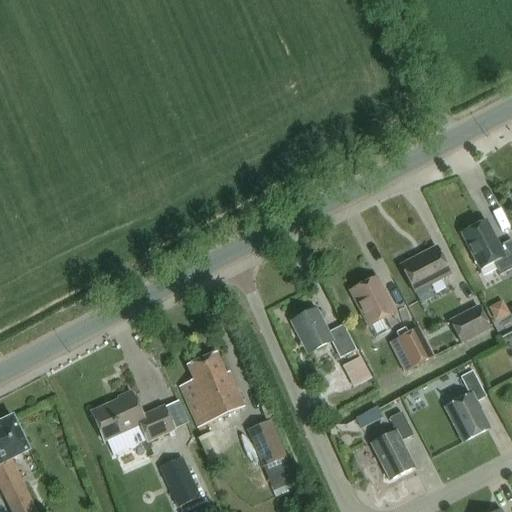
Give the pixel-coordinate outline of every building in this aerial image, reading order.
[(511,241),(502,247),(489,221),(463,234),(482,270),(495,263),(502,276),(511,271),(511,241)] [(453,275),(439,247),(403,266),(417,293),(430,286),(453,275)] [(352,292),(371,328),(386,320),(398,314),(380,278),(352,292)] [(430,286),(417,293),(422,303),(435,296),(430,286)] [(482,306),(453,321),(463,342),(492,327),(482,306)] [(334,342),(343,359),(358,351),(346,326),(330,334),(325,323),(328,314),(313,310),(312,314),(293,323),(302,341),(301,347),(307,349),(310,355),(334,342)] [(386,320),(371,328),(376,338),(391,330),(386,320)] [(418,329),(399,339),(415,369),(434,359),(418,329)] [(439,357),(462,345),(456,332),(433,343),(439,357)] [(247,408),(231,373),(227,375),(218,354),(190,366),(197,383),(183,389),(201,429),(203,428),(205,427),(208,426),(247,408)] [(355,387),(374,378),(363,355),(344,364),(355,387)] [(487,397),(473,372),(461,378),(471,395),(447,408),(466,442),(489,430),(475,404),(487,397)] [(121,400),(94,413),(108,443),(114,457),(149,441),(150,444),(176,431),(165,407),(145,417),(134,393),(121,399),(121,400)] [(321,406),(317,416),(330,421),(332,416),(334,411),(321,406)] [(378,408),(371,412),(377,422),(383,419),(383,418),(379,411),(378,408)] [(416,436),(405,413),(392,420),(399,432),(373,446),(391,481),(416,468),(403,443),(416,436)] [(18,418),(0,426),(0,489),(6,501),(0,503),(0,511),(37,511),(14,463),(17,462),(35,453),(18,418)] [(272,423),(249,433),(264,468),(286,458),(272,423)] [(203,428),(201,429),(205,437),(211,434),(208,426),(205,427),(203,428)] [(176,509),(200,498),(182,459),(159,469),(176,509)] [(273,489),(277,498),(293,491),(289,482),(273,489)]
